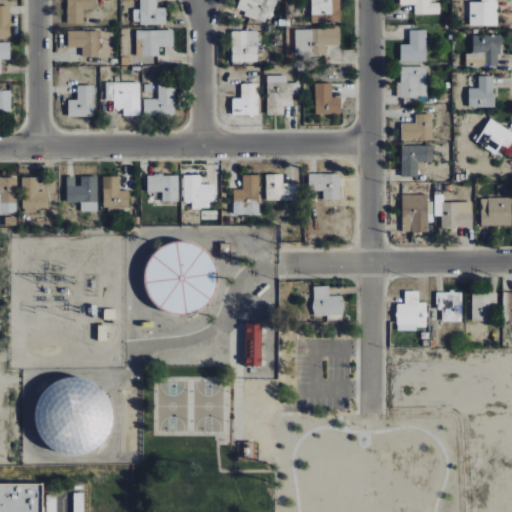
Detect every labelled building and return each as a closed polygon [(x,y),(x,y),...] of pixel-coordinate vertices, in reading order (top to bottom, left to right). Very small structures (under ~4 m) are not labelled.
[(91,0),(66,0),(67,24),(83,24),(83,9),(92,9),(91,0)] [(165,8),(157,8),(156,0),(139,0),(140,9),(133,9),(134,24),(166,24),(165,8)] [(239,0),(237,9),(245,11),(243,16),(268,23),(274,0),(239,0)] [(339,0),(311,0),(311,23),(340,23),(339,0)] [(415,14),(440,14),(439,3),(431,3),(430,0),(399,0),(400,5),(414,5),(415,14)] [(497,0),(481,0),(481,2),(469,2),(470,26),(498,26),(497,0)] [(0,36),(10,37),(9,5),(0,5),(0,36)] [(295,29),(296,55),(326,55),(326,46),(340,45),(340,28),(295,29)] [(99,31),(67,30),(67,47),(82,47),(82,56),(99,57),(99,31)] [(173,31),(136,30),(136,40),(142,40),(142,56),(159,56),(159,47),(173,47),(173,31)] [(426,61),(427,30),(410,30),(409,44),(400,44),(400,61),(426,61)] [(257,31),(231,31),(231,62),(257,62),(257,31)] [(472,54),(466,54),(466,66),(500,67),(500,35),(473,35),(472,54)] [(10,42),(0,42),(0,74),(1,74),(1,59),(10,59),(10,42)] [(427,66),(401,66),(401,83),(397,83),(397,97),(427,97),(427,66)] [(267,115),(284,115),(284,106),(293,106),(293,96),(301,97),(301,83),(287,83),(287,76),(268,75),(267,115)] [(468,88),(468,108),(494,107),(493,76),(478,76),(478,88),(468,88)] [(232,115),(258,115),(258,83),(241,84),(241,98),(232,98),(232,115)] [(315,115),(341,114),(341,97),(332,98),(331,83),(314,83),(315,115)] [(140,115),(139,84),(107,85),(107,100),(114,100),(114,109),(123,109),(123,116),(140,115)] [(144,117),(175,116),(174,84),(157,84),(158,98),(143,99),(144,117)] [(68,117),(94,116),(93,85),(77,85),(77,99),(67,100),(68,117)] [(10,92),(0,92),(0,115),(10,116),(10,92)] [(401,140),(432,140),(432,114),(416,114),(416,123),(401,124),(401,140)] [(508,149),(511,141),(511,132),(490,119),(475,142),(495,154),(500,145),(508,149)] [(401,176),(418,177),(418,162),(430,162),(431,146),(402,145),(401,176)] [(339,199),(339,173),(308,174),(308,191),(322,191),(322,199),(339,199)] [(265,174),(266,201),(297,200),(297,183),(283,184),(283,174),(265,174)] [(147,192),(161,192),(161,202),(178,201),(178,175),(147,176),(147,192)] [(213,184),(201,184),(201,175),(183,176),(183,203),(192,203),(192,209),(213,208),(213,184)] [(259,175),(243,175),(242,190),(233,189),(233,200),(259,200),(259,175)] [(97,176),(81,177),(81,186),(75,186),(74,176),(66,177),(67,202),(81,202),(81,211),(98,211),(97,176)] [(103,208),(129,208),(128,190),(119,191),(119,176),(103,177),(103,208)] [(0,212),(16,213),(17,178),(0,177),(0,212)] [(22,177),(22,212),(35,212),(35,208),(48,208),(48,192),(38,191),(38,178),(22,177)] [(427,194),(401,195),(402,232),(428,232),(427,194)] [(443,202),(443,195),(434,195),(435,217),(441,217),(441,228),(472,228),(472,202),(443,202)] [(481,226),(511,226),(511,198),(480,198),(481,226)] [(147,260),(142,290),(159,310),(186,314),(191,310),(195,311),(210,298),(215,267),(197,246),(168,242),(147,260)] [(329,287),(313,286),(313,315),(343,316),(343,296),(329,296),(329,287)] [(396,326),(427,325),(426,302),(419,303),(418,291),(405,291),(405,304),(396,304),(396,326)] [(511,291),(503,292),(502,320),(511,320),(511,291)] [(461,322),(461,292),(436,292),(436,310),(442,310),(442,321),(461,322)] [(472,321),(496,321),(495,293),(472,293),(472,321)] [(261,323),(244,323),(245,367),(261,366),(261,323)] [(118,400),(55,370),(24,432),(87,463),(118,400)] [(39,511),(39,483),(0,483),(0,511),(39,511)]
